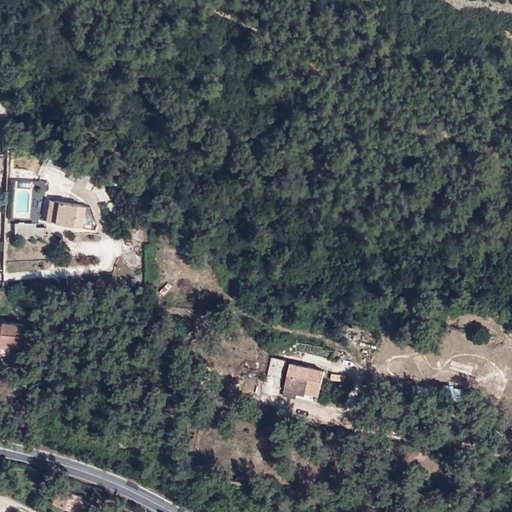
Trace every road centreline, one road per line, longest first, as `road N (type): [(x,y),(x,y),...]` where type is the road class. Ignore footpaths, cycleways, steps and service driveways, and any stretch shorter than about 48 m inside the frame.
road 1 (unknown): [(0,368),(128,378),(308,423)]
road 2 (track): [(511,458),(352,420)]
road 3 (primary): [(172,511),(80,469),(28,455)]
